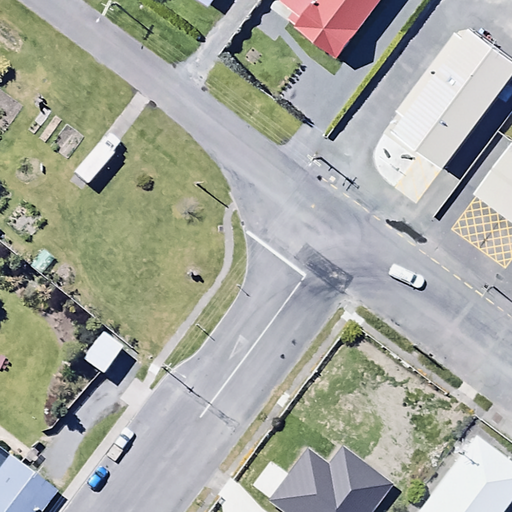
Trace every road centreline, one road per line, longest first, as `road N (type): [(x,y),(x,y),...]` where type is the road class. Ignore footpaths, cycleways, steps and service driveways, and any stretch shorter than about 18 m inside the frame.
road 1 (residential): [(42,0),(341,224)]
road 2 (residential): [(123,511),(341,224)]
road 3 (residential): [(341,224),(511,364)]
